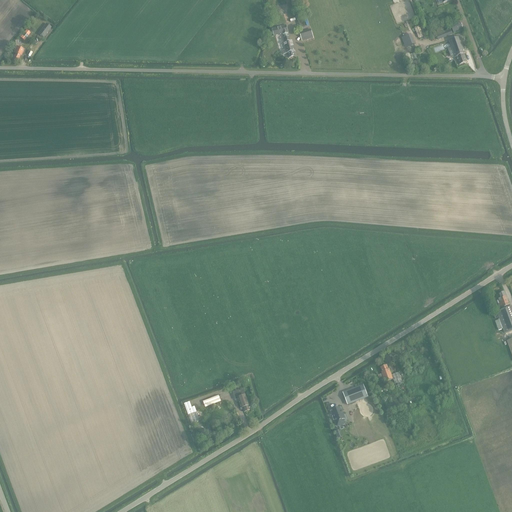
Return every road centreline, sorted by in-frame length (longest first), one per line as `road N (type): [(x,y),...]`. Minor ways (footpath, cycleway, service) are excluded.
road 1 (unclassified): [(0,68),(503,79)]
road 2 (unclassified): [(511,265),(121,511)]
